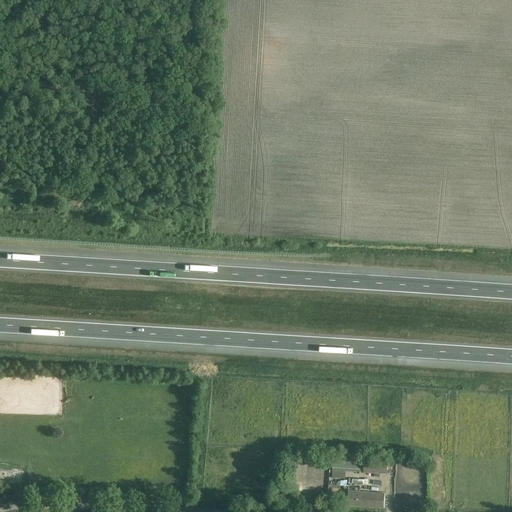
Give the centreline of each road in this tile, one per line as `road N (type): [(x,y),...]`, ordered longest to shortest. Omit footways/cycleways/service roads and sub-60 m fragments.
road 1 (motorway): [(0,324),(511,355)]
road 2 (motorway): [(511,290),(0,259)]
road 3 (unclassified): [(183,511),(0,509)]
